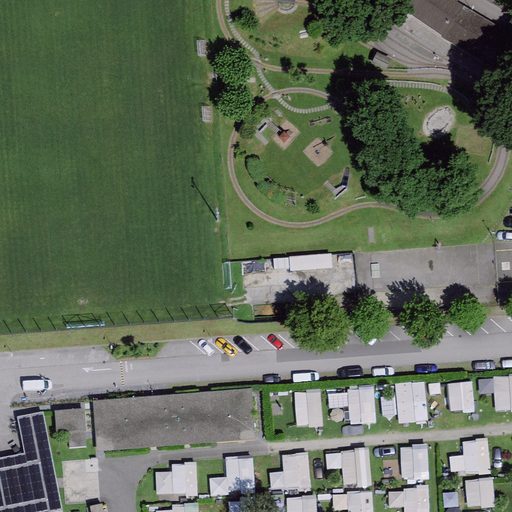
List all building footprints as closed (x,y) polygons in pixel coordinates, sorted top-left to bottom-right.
[(511,59),(511,36),(452,0),(383,0),(383,2),(502,75),(511,59)] [(511,411),(511,376),(482,378),(483,394),(498,394),(499,412),(511,411)] [(453,380),(455,419),(482,418),(480,379),(453,380)] [(429,381),(401,383),(404,424),(432,422),(429,381)] [(251,389),(92,401),(96,452),(255,440),(251,389)] [(334,391),(335,408),(352,408),(352,424),(380,422),(379,389),(334,391)] [(325,390),(299,391),(300,427),(326,426),(325,390)] [(84,409),(53,410),(55,435),(67,434),(67,448),(87,447),(84,409)] [(0,511),(61,511),(42,412),(17,417),(24,453),(0,457),(0,511)] [(468,455),(455,456),(456,474),(494,472),(492,438),(467,440),(468,455)] [(431,476),(431,445),(402,445),(402,460),(388,459),(388,476),(431,476)] [(342,486),(375,485),(374,450),(341,451),(342,486)] [(286,485),(312,485),(312,452),(287,452),(286,485)] [(229,477),(215,477),(215,493),(252,493),(252,457),(229,457),(229,477)] [(177,471),(161,471),(162,496),(202,494),(201,462),(177,463),(177,471)] [(471,507),(499,506),(497,478),(470,480),(471,507)] [(407,511),(432,511),(433,484),(408,484),(407,511)] [(289,511),(320,511),(320,496),(289,497),(289,511)]
